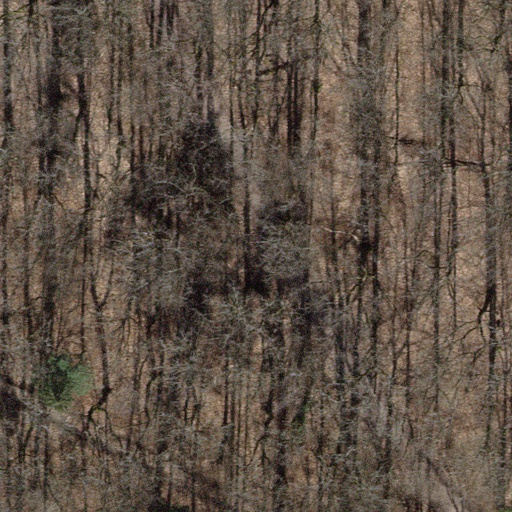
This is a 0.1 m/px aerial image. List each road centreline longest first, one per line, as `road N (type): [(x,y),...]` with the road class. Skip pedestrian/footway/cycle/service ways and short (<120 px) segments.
road 1 (track): [(448,511),(155,0)]
road 2 (track): [(331,511),(0,349)]
